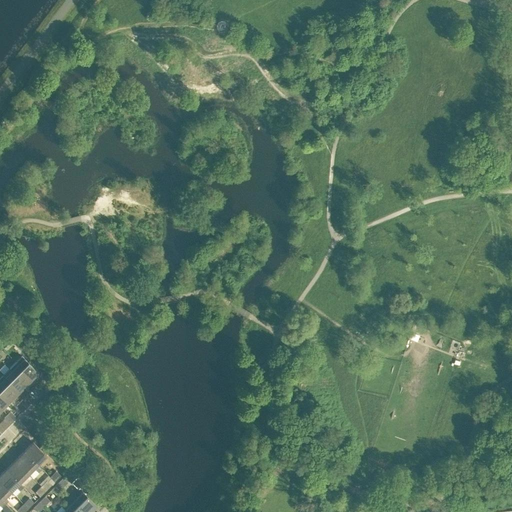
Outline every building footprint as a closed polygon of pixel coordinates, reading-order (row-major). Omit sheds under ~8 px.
[(15,362),(32,379),(38,372),(21,355),(15,362)] [(9,368),(26,385),(28,387),(34,381),(32,379),(15,362),(9,368)] [(3,374),(20,391),(26,385),(9,368),(3,374)] [(0,376),(0,383),(14,397),(20,391),(3,374),(0,376)] [(40,381),(44,384),(50,378),(46,374),(43,378),(40,381)] [(0,395),(8,403),(14,397),(0,383),(0,395)] [(34,387),(31,390),(37,396),(40,393),(34,387)] [(28,393),(34,399),(37,396),(31,390),(28,393)] [(22,399),(19,402),(25,408),(28,405),(22,399)] [(16,405),(22,411),(25,408),(19,402),(16,405)] [(10,411),(7,414),(13,421),(16,417),(10,411)] [(13,421),(7,414),(4,418),(10,424),(13,421)] [(33,441),(23,451),(37,465),(47,455),(33,441)] [(23,451),(15,460),(28,474),(37,465),(23,451)] [(15,460),(6,468),(20,483),(28,474),(15,460)] [(20,483),(6,468),(0,474),(0,480),(11,491),(16,486),(19,490),(23,486),(20,483)] [(49,477),(54,481),(60,475),(55,471),(49,477)] [(62,477),(57,483),(61,488),(67,482),(62,477)] [(0,480),(0,498),(5,504),(8,501),(5,497),(11,491),(0,480)] [(46,480),(40,486),(45,490),(51,484),(46,480)] [(61,488),(57,483),(51,489),(55,494),(61,488)] [(45,490),(40,486),(35,491),(39,496),(45,490)] [(73,494),(69,497),(84,511),(89,511),(96,505),(82,491),(76,497),(73,494)] [(44,496),(38,502),(43,506),(49,501),(44,496)] [(29,497),(23,503),(27,508),(33,502),(29,497)] [(70,504),(64,510),(66,511),(84,511),(69,497),(66,500),(70,504)] [(43,506),(38,502),(33,507),(37,511),(43,506)] [(23,511),(27,508),(23,503),(17,509),(19,511),(23,511)]
